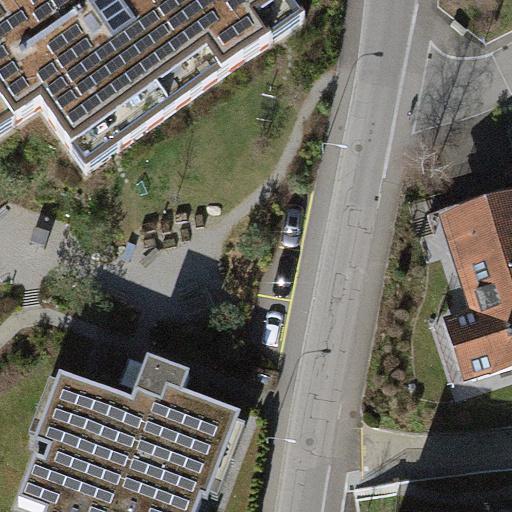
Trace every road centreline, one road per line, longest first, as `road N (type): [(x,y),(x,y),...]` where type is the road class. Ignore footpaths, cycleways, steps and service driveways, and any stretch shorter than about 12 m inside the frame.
road 1 (residential): [(302,511),(378,86)]
road 2 (residential): [(511,81),(455,90),(378,86)]
